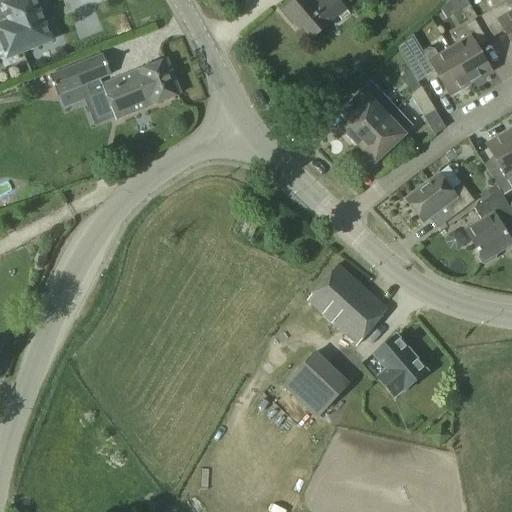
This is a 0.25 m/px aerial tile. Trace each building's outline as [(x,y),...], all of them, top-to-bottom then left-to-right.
[(19,0),(5,6),(3,0),(2,0),(0,0),(0,21),(9,18),(10,23),(0,26),(0,39),(7,58),(52,41),(35,0),(19,0)] [(346,10),(337,0),(296,0),(284,11),(297,26),(300,24),(314,39),(331,24),(331,23),(346,10)] [(511,0),(508,0),(492,11),(481,17),(494,38),(504,31),(511,44),(511,0)] [(462,43),(450,50),(470,84),(491,72),(477,48),(487,42),(474,21),(455,33),(462,43)] [(435,49),(429,48),(423,52),(413,58),(425,79),(435,73),(450,97),(470,84),(450,50),(439,56),(435,49)] [(112,75),(104,55),(50,76),(58,96),(86,84),(100,119),(113,114),(116,120),(180,95),(166,61),(103,86),(100,79),(112,75)] [(352,119),(340,131),(349,141),(351,139),(358,146),(388,119),(387,118),(394,112),(396,110),(380,93),(371,83),(353,101),(343,110),(352,119)] [(435,112),(421,88),(411,97),(424,118),(435,112)] [(388,119),(358,146),(365,153),(363,155),(373,166),(404,136),(411,130),(394,112),(387,118),(388,119)] [(511,142),(507,134),(486,146),(496,162),(486,169),(503,197),(511,191),(511,142)] [(439,175),(405,201),(424,224),(446,207),(454,217),(474,202),(461,185),(448,168),(439,175)] [(511,229),(511,212),(500,192),(474,210),(482,222),(465,232),(484,263),(511,246),(511,244),(505,233),(511,229)] [(388,310),(338,266),(332,274),(331,274),(314,293),(314,294),(307,302),(357,347),(363,339),(364,340),(381,319),(381,318),(388,310)] [(379,378),(390,391),(396,399),(404,391),(426,373),(396,338),(375,356),(388,371),(379,378)] [(349,386),(315,354),(283,387),(317,420),(349,386)]
